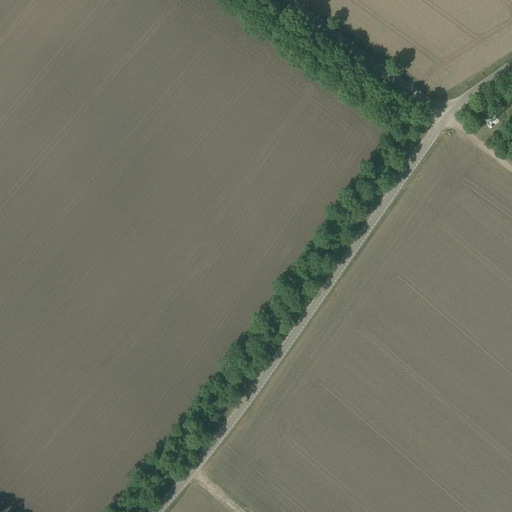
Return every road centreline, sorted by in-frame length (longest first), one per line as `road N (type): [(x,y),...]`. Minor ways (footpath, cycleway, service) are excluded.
road 1 (unclassified): [(157,511),(272,365),(444,115)]
road 2 (unclassified): [(444,115),(293,0)]
